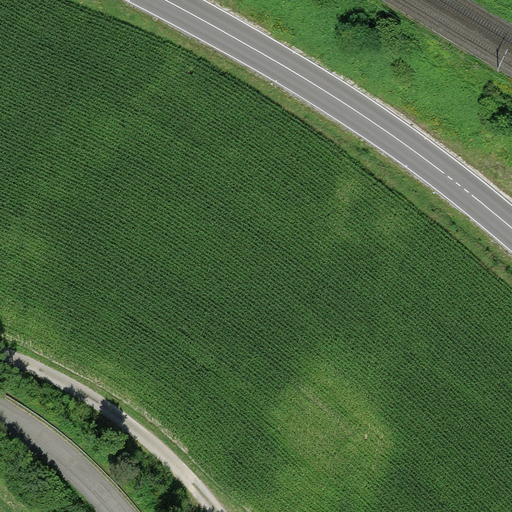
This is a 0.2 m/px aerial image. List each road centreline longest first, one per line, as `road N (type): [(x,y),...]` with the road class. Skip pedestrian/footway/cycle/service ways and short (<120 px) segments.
road 1 (primary): [(165,0),(418,157),(511,232)]
road 2 (track): [(0,356),(97,404),(208,511)]
road 3 (track): [(0,410),(118,511)]
